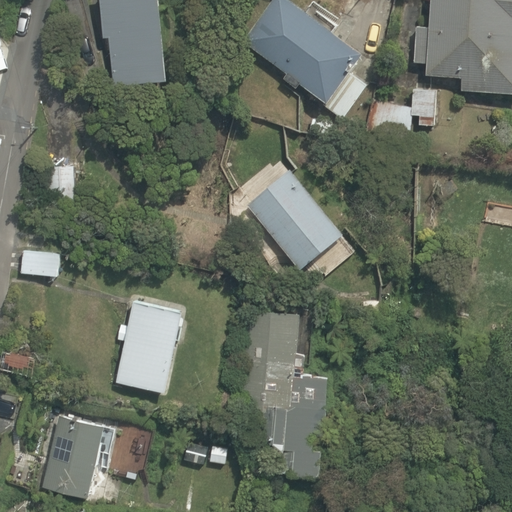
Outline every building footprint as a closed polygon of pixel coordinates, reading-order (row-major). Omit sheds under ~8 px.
[(151,0),(91,0),(97,40),(103,39),(109,85),(162,78),(151,0)] [(265,0),(235,45),(341,117),(365,82),(344,67),(357,49),(286,0),(265,0)] [(477,89),(511,91),(511,0),(420,0),(417,69),(478,73),(477,89)] [(409,102),(372,99),(369,130),(406,134),(409,102)] [(76,205),(70,161),(43,164),(49,208),(76,205)] [(289,172),(247,205),(296,268),(310,257),(321,271),(349,249),(289,172)] [(51,249),(20,247),(18,274),(49,276),(51,249)] [(177,308),(128,300),(116,381),(165,389),(177,308)] [(318,476),(327,398),(287,393),(285,409),(253,406),(249,444),(277,447),(274,472),(318,476)] [(101,424),(52,414),(37,483),(86,494),(101,424)] [(154,432),(117,423),(105,475),(142,483),(154,432)]
